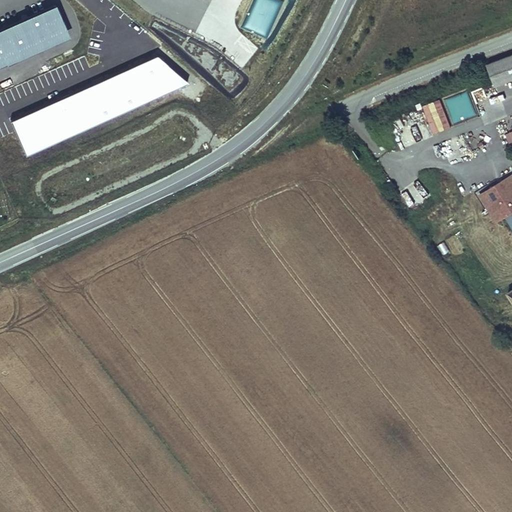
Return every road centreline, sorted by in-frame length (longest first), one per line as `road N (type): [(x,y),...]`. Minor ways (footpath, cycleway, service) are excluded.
road 1 (primary): [(345,0),(274,112),(212,162),(146,196)]
road 2 (primary): [(0,263),(146,196)]
road 3 (unknown): [(348,112),(212,162)]
